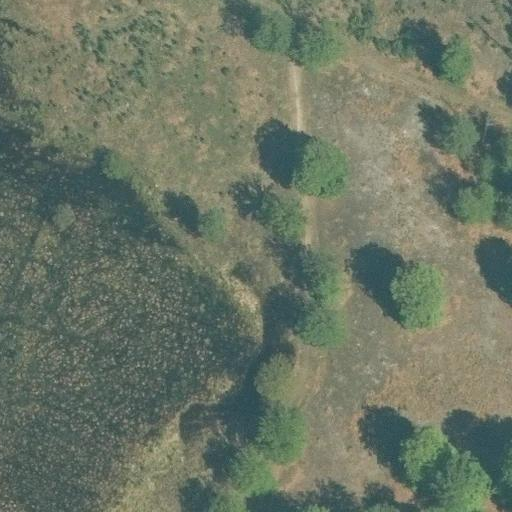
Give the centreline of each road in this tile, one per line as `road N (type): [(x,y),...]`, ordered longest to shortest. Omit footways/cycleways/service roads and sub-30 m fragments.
road 1 (track): [(296,0),(288,17),(308,334),(284,416),(222,511)]
road 2 (track): [(511,112),(245,0)]
